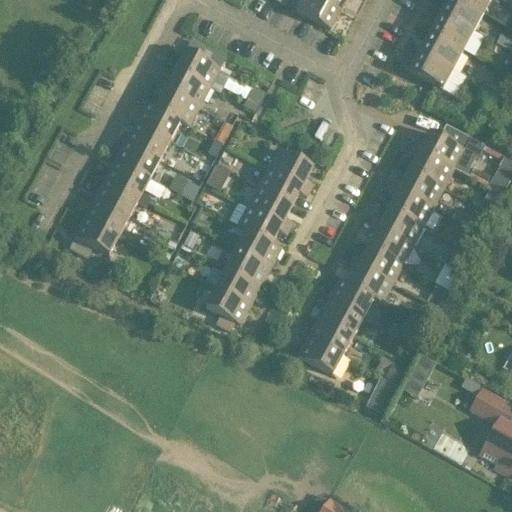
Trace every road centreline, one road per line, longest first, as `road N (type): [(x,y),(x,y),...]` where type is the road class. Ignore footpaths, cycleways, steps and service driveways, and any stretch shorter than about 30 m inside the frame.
road 1 (residential): [(45,227),(180,0)]
road 2 (residential): [(301,258),(358,151),(341,80)]
road 3 (residential): [(341,80),(194,0)]
